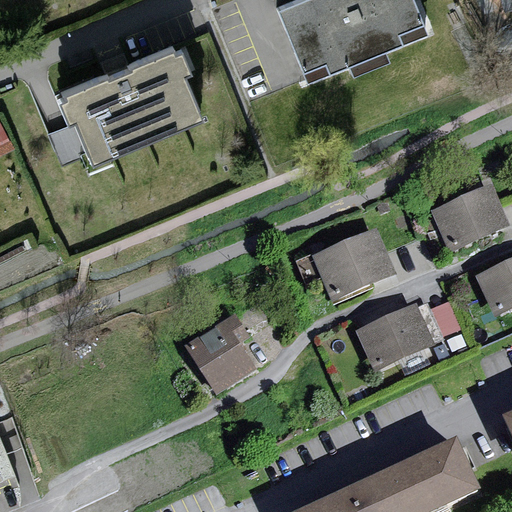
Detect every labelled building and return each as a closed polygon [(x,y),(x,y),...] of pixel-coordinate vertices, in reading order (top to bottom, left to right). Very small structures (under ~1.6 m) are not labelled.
[(416,0),(303,0),(282,8),(307,71),(329,62),(333,72),(406,43),(403,36),(427,26),(416,0)] [(511,0),(501,0),(506,14),(511,12),(511,0)] [(82,121),(99,164),(209,122),(190,75),(197,72),(188,48),(137,68),(139,74),(113,84),(111,79),(62,98),(72,125),(82,121)] [(511,237),(511,231),(497,193),(435,216),(452,260),(511,237)] [(401,283),(383,238),(320,263),(318,259),(300,266),(310,290),(325,284),(335,309),(401,283)] [(511,320),(511,270),(482,284),(501,325),(511,320)] [(444,353),(425,310),(360,338),(379,381),(444,353)] [(460,334),(454,316),(440,320),(446,339),(460,334)] [(273,371),(243,323),(192,354),(222,402),(273,371)] [(462,438),(297,511),(438,511),(486,491),(462,438)]
